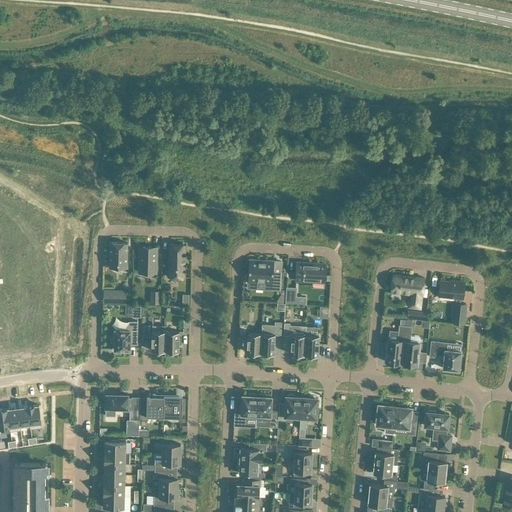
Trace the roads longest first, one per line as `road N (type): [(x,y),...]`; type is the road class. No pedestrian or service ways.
road 1 (residential): [(195,370),(191,234),(107,229),(99,239),(93,369)]
road 2 (residential): [(333,376),(337,258),(328,252),(244,249),(236,260),(230,370)]
road 3 (residential): [(368,377),(383,270),(395,262),(472,271),(478,281),(467,392)]
road 4 (residential): [(0,182),(62,226),(63,373)]
road 5 (residential): [(78,511),(81,381),(93,369)]
road 6 (residential): [(230,370),(222,511)]
road 7 (residential): [(190,511),(195,370)]
road 8 (residential): [(63,373),(56,511)]
road 9 (residential): [(323,511),(333,376)]
road 10 (residential): [(355,511),(368,377)]
